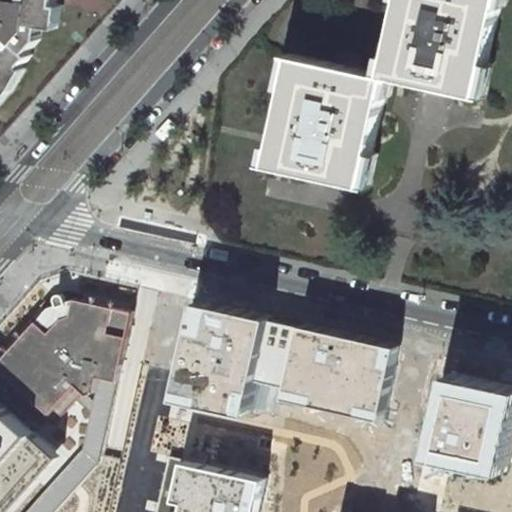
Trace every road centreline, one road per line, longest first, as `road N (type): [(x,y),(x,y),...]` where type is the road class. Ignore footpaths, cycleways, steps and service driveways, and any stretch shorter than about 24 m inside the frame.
road 1 (tertiary): [(511,334),(39,228)]
road 2 (secondary): [(39,228),(239,0)]
road 3 (secondary): [(170,0),(0,193)]
